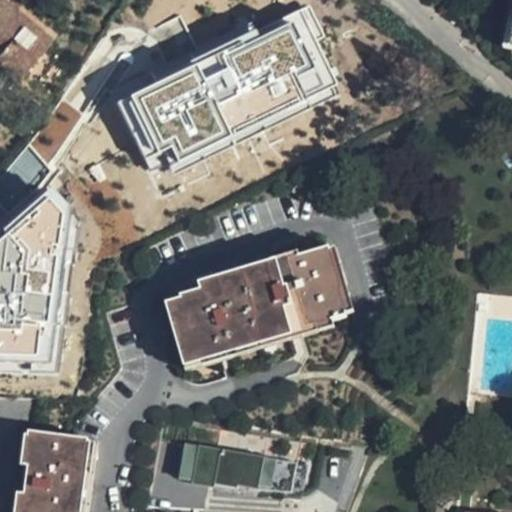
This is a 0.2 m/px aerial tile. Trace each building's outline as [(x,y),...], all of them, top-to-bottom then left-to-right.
[(5,0),(0,0),(0,48),(2,51),(0,53),(0,63),(20,80),(47,46),(53,38),(5,0)] [(132,0),(53,119),(183,204),(205,169),(231,188),(257,148),(284,164),(374,24),(340,0),(132,0)] [(511,37),(507,37),(511,14),(511,1),(505,0),(499,0),(489,50),(511,54),(511,37)] [(57,53),(47,46),(20,80),(31,90),(57,53)] [(154,301),(167,357),(166,359),(182,355),(184,359),(331,325),(326,296),(329,294),(320,256),(266,268),(265,266),(192,283),(193,292),(154,301)] [(86,511),(96,449),(31,439),(27,473),(35,474),(30,503),(22,502),(20,511),(86,511)] [(187,442),(181,477),(239,489),(240,480),(281,488),(287,462),(187,442)] [(240,480),(239,488),(259,492),(294,493),(300,465),(287,462),(281,488),(240,480)]
